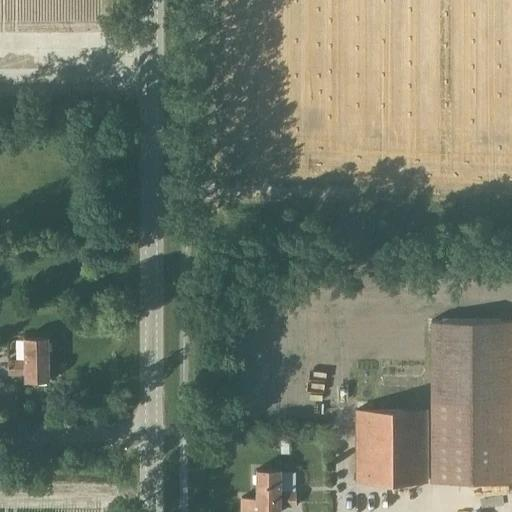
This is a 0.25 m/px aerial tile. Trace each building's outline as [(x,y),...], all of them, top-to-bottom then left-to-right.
[(511,320),(431,320),(431,480),(511,480),(511,320)] [(24,381),(48,381),(47,337),(23,337),(24,360),(7,360),(7,374),(24,373),(24,381)] [(427,480),(427,409),(356,409),(356,480),(427,480)] [(279,511),(279,505),(296,505),(296,492),(279,492),(279,469),(256,469),(256,497),(241,497),(241,511),(279,511)] [(511,511),(511,501),(452,502),(452,511),(511,511)]
